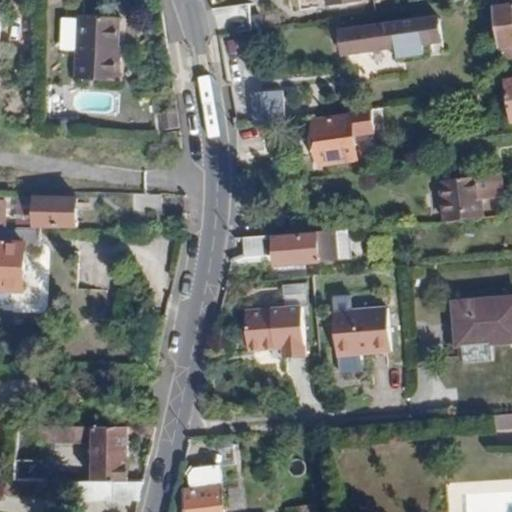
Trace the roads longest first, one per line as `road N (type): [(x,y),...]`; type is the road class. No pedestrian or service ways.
road 1 (tertiary): [(188,0),(219,184),(206,298),(154,511)]
road 2 (unknown): [(219,184),(0,173)]
road 3 (unknown): [(187,376),(0,385)]
road 4 (unknown): [(158,497),(0,508)]
